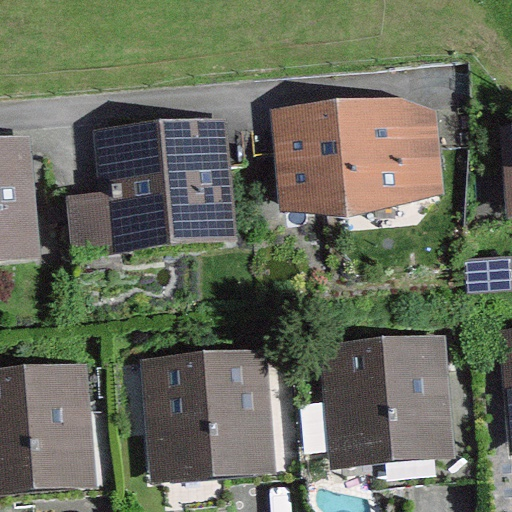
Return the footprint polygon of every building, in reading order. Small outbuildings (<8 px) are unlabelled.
[(434,110),(282,125),(290,214),(442,200),(434,110)] [(222,132),(109,144),(115,200),(80,204),(86,258),(234,242),(222,132)] [(32,146),(0,149),(0,261),(44,257),(32,146)] [(447,349),(334,358),(342,466),(455,458),(447,349)] [(124,359),(131,428),(149,426),(141,357),(124,359)] [(266,361),(152,370),(160,478),(274,470),(266,361)] [(88,378),(0,384),(0,493),(96,487),(88,378)]
